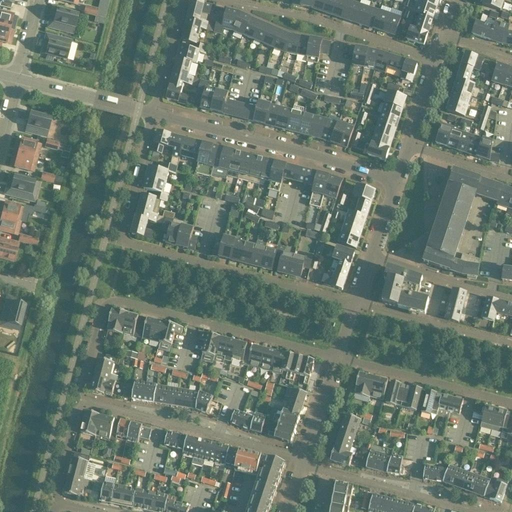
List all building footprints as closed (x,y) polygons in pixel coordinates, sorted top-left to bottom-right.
[(0,0),(0,1),(0,2),(0,3),(0,6),(10,9),(12,5),(12,0),(15,0),(21,1),(21,0),(0,0)] [(312,9),(314,0),(293,0),(292,5),(312,9)] [(326,0),(314,0),(312,9),(322,12),(326,0)] [(326,0),(322,12),(333,16),(337,0),(326,0)] [(349,2),(343,0),(337,0),(333,16),(343,19),(349,2)] [(436,9),(439,0),(419,0),(419,3),(436,9)] [(501,12),(504,1),(501,0),(484,0),(482,6),(501,12)] [(192,2),(188,19),(200,22),(200,21),(202,12),(210,14),(212,7),(192,2)] [(343,19),(353,23),(359,5),(349,2),(343,19)] [(436,9),(419,3),(415,14),(421,16),(421,15),(433,19),(436,9)] [(369,9),(359,5),(353,23),(363,26),(369,9)] [(380,12),(374,29),(384,33),(390,15),(389,15),(391,10),(382,6),(380,12)] [(84,13),(96,16),(97,10),(85,7),(84,13)] [(369,9),(363,26),(374,29),(380,12),(369,9)] [(57,11),(53,10),(51,16),(55,17),(52,29),(73,34),(77,16),(57,10),(57,11)] [(223,29),(233,31),(239,14),(227,11),(224,22),(225,22),(223,29)] [(404,18),(409,20),(412,13),(407,11),(404,18)] [(499,14),(491,12),(489,18),(497,20),(499,14)] [(502,12),(501,18),(509,21),(510,15),(502,12)] [(0,27),(9,30),(13,17),(0,13),(0,27)] [(250,19),(239,14),(233,31),(243,36),(250,19)] [(395,36),(400,19),(390,15),(384,33),(395,36)] [(427,35),(433,19),(421,15),(421,16),(416,31),(427,35)] [(494,29),(493,29),(483,26),(486,18),(479,15),(473,35),(490,41),(494,29)] [(188,19),(182,41),(193,44),(197,45),(201,29),(211,32),(213,25),(200,21),(200,22),(188,19)] [(243,36),(253,40),(260,23),(250,19),(243,36)] [(213,25),(211,32),(221,35),(223,29),(225,22),(224,22),(218,20),(216,26),(213,25)] [(411,23),(403,20),(401,26),(409,29),(411,23)] [(253,40),(263,44),(270,27),(260,23),(253,40)] [(501,44),(506,45),(508,33),(508,27),(506,27),(495,24),(493,29),(494,29),(490,41),(501,44)] [(0,27),(0,42),(2,43),(6,44),(10,45),(12,38),(8,37),(9,30),(0,27)] [(263,44),(273,48),(280,31),(270,27),(263,44)] [(416,31),(411,29),(407,40),(424,46),(427,35),(416,31)] [(273,48),(284,53),(290,36),(280,31),(273,48)] [(43,47),(41,53),(45,54),(45,55),(46,55),(54,57),(66,60),(71,42),(50,36),(47,48),(43,47)] [(300,38),(290,36),(284,53),(297,56),(300,38)] [(297,56),(307,58),(311,40),(300,38),(297,56)] [(331,44),(311,40),(307,58),(306,63),(318,65),(320,53),(328,55),(331,44)] [(178,59),(192,63),(197,64),(200,53),(205,54),(207,47),(197,45),(193,44),(192,50),(181,47),(178,59)] [(364,69),(367,51),(351,48),(349,55),(355,56),(353,67),(364,69)] [(367,51),(364,69),(374,71),(379,53),(367,51)] [(379,53),(374,71),(385,74),(387,68),(391,57),(379,53)] [(466,55),(463,64),(463,65),(474,69),(473,69),(480,72),(484,60),(466,55)] [(391,57),(387,68),(403,73),(406,62),(391,57)] [(178,59),(172,81),(184,84),(183,84),(199,88),(201,81),(188,78),(192,63),(178,59)] [(406,62),(403,73),(400,80),(412,83),(417,66),(406,62)] [(474,69),(463,65),(457,81),(468,84),(469,83),(473,69),(474,69)] [(503,86),(508,69),(498,65),(492,83),(503,86)] [(511,69),(508,69),(503,86),(511,89),(511,69)] [(184,84),(172,81),(167,100),(186,105),(188,97),(181,95),(183,84),(184,84)] [(201,81),(199,88),(198,94),(204,96),(205,96),(207,90),(208,83),(201,81)] [(468,84),(457,81),(454,91),(471,97),(475,85),(469,83),(468,84)] [(289,91),(297,94),(299,89),(291,85),(289,91)] [(368,92),(374,94),(376,87),(370,85),(368,92)] [(217,92),(212,112),(241,119),(265,126),(270,106),(271,103),(260,100),(257,110),(244,107),(236,105),(226,102),(226,101),(228,92),(217,89),(216,92),(217,92)] [(205,96),(204,96),(201,109),(212,112),(217,92),(216,92),(207,90),(205,96)] [(471,97),(454,91),(451,101),(468,107),(471,97)] [(389,93),(385,104),(403,110),(406,99),(389,93)] [(488,103),(490,96),(484,94),(482,101),(488,103)] [(447,112),(464,118),(468,107),(451,101),(447,112)] [(385,104),(382,114),(399,120),(403,110),(385,104)] [(265,126),(276,128),(281,109),(270,106),(265,126)] [(26,113),(24,119),(28,120),(25,132),(46,137),(51,119),(52,113),(35,109),(33,114),(30,114),(26,113)] [(286,131),(287,131),(292,112),(281,109),(276,128),(282,130),(282,131),(285,132),(286,131)] [(287,131),(299,134),(304,115),(292,112),(287,131)] [(382,114),(378,125),(396,130),(399,120),(382,114)] [(299,134),(310,137),(315,118),(304,115),(299,134)] [(455,124),(457,118),(449,115),(447,121),(455,124)] [(315,139),(322,140),(328,121),(315,118),(310,137),(311,138),(312,139),(314,139),(315,139)] [(322,140),(332,144),(338,125),(328,121),(322,140)] [(338,125),(332,144),(347,149),(353,130),(355,126),(340,121),(338,125)] [(378,125),(375,135),(392,141),(396,130),(378,125)] [(436,144),(447,148),(453,130),(442,127),(436,144)] [(457,151),(463,134),(453,130),(447,148),(457,151)] [(163,147),(175,150),(178,138),(158,133),(153,152),(161,154),(163,147)] [(473,137),(463,134),(457,151),(467,154),(473,137)] [(375,135),(372,145),(389,151),(392,141),(375,135)] [(467,154),(478,158),(483,140),(473,137),(467,154)] [(178,138),(175,150),(170,166),(177,168),(180,156),(199,161),(200,156),(203,145),(178,138)] [(21,140),(17,154),(36,159),(40,145),(21,140)] [(490,162),(492,162),(493,155),(491,155),(492,143),(483,140),(478,158),(490,162)] [(47,142),(45,147),(57,150),(58,145),(47,142)] [(70,148),(58,145),(57,150),(62,152),(60,158),(67,159),(70,148)] [(199,161),(195,174),(211,178),(212,177),(214,168),(213,168),(218,148),(203,145),(200,156),(199,161)] [(385,162),(389,151),(372,145),(368,156),(385,162)] [(214,168),(212,177),(226,180),(227,176),(233,152),(218,148),(213,168),(214,168)] [(233,152),(227,176),(237,179),(238,174),(239,174),(244,155),(233,152)] [(33,172),(36,159),(17,154),(14,168),(33,172)] [(254,158),(244,155),(239,174),(238,174),(237,179),(248,182),(254,158)] [(265,161),(254,158),(248,182),(259,185),(260,180),(265,161)] [(260,180),(270,183),(275,163),(265,161),(260,180)] [(270,183),(268,190),(279,193),(283,179),(299,183),(302,170),(275,163),(270,183)] [(160,171),(168,173),(175,175),(177,168),(170,166),(162,164),(160,170),(160,171)] [(147,179),(166,184),(168,173),(160,171),(160,170),(149,168),(147,179)] [(302,170),(299,183),(304,184),(308,185),(314,187),(312,197),(309,206),(321,209),(323,199),(324,197),(324,196),(329,177),(311,173),(308,172),(302,170)] [(477,278),(479,268),(465,266),(459,264),(450,261),(472,194),(497,203),(503,188),(454,172),(450,184),(451,184),(450,185),(428,249),(428,251),(428,252),(428,253),(427,253),(424,263),(462,276),(477,278)] [(42,174),(41,180),(52,183),(54,177),(42,174)] [(10,177),(8,183),(12,184),(9,196),(29,201),(34,183),(28,181),(14,177),(13,178),(10,177)] [(336,201),(342,182),(329,177),(324,196),(324,197),(336,201)] [(153,199),(161,201),(167,203),(169,195),(163,194),(166,184),(147,179),(144,190),(155,192),(153,198),(153,199)] [(360,200),(372,203),(375,192),(358,187),(354,198),(360,200)] [(511,194),(511,191),(503,188),(497,203),(498,203),(497,205),(507,209),(511,194)] [(153,199),(153,198),(142,195),(136,218),(148,221),(164,225),(166,218),(157,216),(161,201),(153,199)] [(355,215),(366,219),(372,203),(360,200),(355,215)] [(1,203),(0,205),(0,210),(3,211),(1,218),(20,222),(22,214),(28,215),(32,216),(33,212),(32,212),(33,209),(23,206),(23,209),(1,203)] [(33,209),(32,212),(33,212),(44,215),(46,209),(43,208),(34,206),(33,209)] [(261,216),(267,219),(272,220),(274,212),(263,209),(261,216)] [(345,223),(363,229),(366,219),(355,215),(349,212),(345,223)] [(0,231),(16,236),(20,222),(1,218),(0,221),(0,231)] [(148,221),(136,218),(132,235),(151,240),(153,233),(145,231),(148,221)] [(166,218),(164,225),(163,231),(169,233),(172,220),(166,218)] [(166,244),(177,247),(183,224),(184,223),(173,220),(172,220),(169,233),(166,244)] [(342,233),(360,239),(363,229),(345,223),(342,233)] [(183,224),(177,247),(194,251),(198,239),(191,237),(194,227),(183,224)] [(342,233),(339,244),(356,250),(360,239),(342,233)] [(216,243),(213,256),(230,261),(235,241),(236,238),(225,235),(222,245),(216,243)] [(20,236),(18,242),(36,247),(37,241),(20,236)] [(0,259),(14,263),(18,244),(0,239),(0,259)] [(235,241),(230,261),(240,263),(245,244),(235,241)] [(256,247),(251,266),(261,269),(267,244),(257,242),(256,247)] [(256,247),(245,244),(240,263),(251,266),(256,247)] [(267,244),(261,269),(272,271),(275,260),(274,260),(278,247),(267,244)] [(278,246),(278,247),(274,260),(275,260),(281,262),(278,273),(289,276),(294,256),(284,254),(285,248),(278,246)] [(333,259),(334,259),(351,265),(355,254),(337,248),(333,259)] [(305,259),(294,256),(289,276),(300,279),(303,268),(310,270),(310,269),(311,263),(313,257),(313,256),(306,254),(305,259)] [(480,260),(463,254),(459,264),(465,266),(479,268),(480,260)] [(331,268),(329,274),(335,276),(346,280),(351,265),(334,259),(331,268)] [(511,282),(511,267),(511,270),(504,269),(502,281),(511,282)] [(423,280),(388,268),(384,280),(389,281),(383,304),(425,315),(429,301),(418,298),(423,280)] [(342,291),(346,280),(335,276),(328,274),(325,285),(342,291)] [(453,291),(446,321),(459,324),(467,294),(453,291)] [(484,315),(483,319),(495,323),(497,314),(500,303),(488,300),(485,310),(484,315)] [(6,301),(1,322),(19,327),(25,306),(24,306),(25,302),(19,301),(18,304),(6,301)] [(511,317),(511,305),(500,303),(497,314),(511,317)] [(122,335),(122,334),(127,314),(116,311),(115,311),(112,310),(109,323),(109,324),(107,331),(122,335)] [(128,314),(127,314),(122,334),(134,336),(135,330),(141,332),(144,319),(127,314),(128,314)] [(144,333),(142,339),(159,344),(159,343),(164,324),(147,320),(144,333)] [(164,324),(159,343),(171,346),(175,334),(181,336),(183,328),(164,323),(164,324)] [(206,342),(204,347),(202,354),(214,357),(215,355),(219,338),(201,333),(199,340),(206,342)] [(236,342),(219,338),(215,355),(225,358),(224,360),(231,362),(232,359),(236,342)] [(241,365),(248,367),(253,347),(236,342),(232,359),(242,362),(241,365)] [(154,355),(156,344),(150,343),(148,354),(154,355)] [(248,366),(259,369),(264,350),(253,347),(248,367),(248,366)] [(259,369),(270,372),(275,353),(264,350),(259,369)] [(282,375),(283,372),(287,355),(286,355),(286,356),(275,353),(270,372),(282,375)] [(285,380),(290,381),(296,357),(287,355),(283,372),(287,373),(285,380)] [(99,360),(95,378),(109,382),(109,381),(114,364),(118,365),(120,359),(106,356),(105,362),(99,360)] [(305,360),(296,357),(290,381),(294,382),(295,375),(300,377),(305,360)] [(314,362),(305,360),(300,377),(305,378),(303,385),(308,386),(314,362)] [(220,375),(221,370),(213,368),(211,375),(219,378),(220,375)] [(369,399),(370,397),(369,397),(374,378),(359,374),(356,387),(357,387),(355,395),(369,399)] [(109,382),(95,378),(91,393),(104,396),(104,395),(112,397),(116,383),(109,381),(109,382)] [(374,378),(369,397),(370,397),(383,401),(388,382),(374,378)] [(135,382),(132,400),(143,402),(146,384),(135,382)] [(391,383),(386,404),(395,407),(395,406),(401,407),(406,387),(401,386),(401,385),(391,383)] [(157,385),(146,384),(143,402),(154,404),(157,385)] [(164,405),(167,387),(157,385),(154,404),(164,405)] [(178,389),(167,387),(164,405),(175,407),(178,389)] [(412,389),(406,387),(401,407),(407,409),(416,412),(421,390),(412,388),(412,389)] [(178,389),(175,407),(186,409),(189,391),(178,389)] [(307,395),(288,389),(284,400),(303,406),(307,395)] [(199,392),(189,391),(186,409),(196,411),(199,392)] [(199,392),(196,411),(207,415),(207,413),(210,414),(212,408),(209,407),(213,397),(201,393),(199,392)] [(437,417),(439,410),(438,410),(442,396),(441,396),(436,395),(436,394),(427,392),(421,413),(431,416),(431,415),(437,417)] [(438,410),(439,410),(460,415),(463,401),(442,396),(438,410)] [(284,400),(280,411),(283,412),(299,417),(303,406),(284,400)] [(491,431),(497,410),(486,407),(485,409),(483,408),(482,414),(484,414),(480,428),(491,431)] [(507,412),(497,410),(491,431),(502,433),(507,412)] [(250,431),(254,418),(235,411),(230,424),(250,431)] [(275,414),(274,418),(297,426),(300,417),(299,417),(283,412),(282,417),(275,414)] [(511,436),(511,414),(507,413),(508,413),(507,412),(502,433),(501,438),(506,440),(507,436),(511,436)] [(96,438),(96,436),(101,416),(94,414),(93,414),(87,413),(81,434),(96,438)] [(255,413),(254,418),(250,431),(261,434),(266,416),(255,413)] [(111,434),(117,435),(120,422),(113,420),(113,419),(101,416),(96,436),(110,440),(111,434)] [(346,416),(340,433),(355,438),(360,421),(346,416)] [(278,430),(294,435),(297,426),(274,418),(272,422),(279,425),(278,430)] [(116,439),(126,442),(131,424),(121,421),(120,422),(117,435),(116,439)] [(142,427),(131,424),(126,442),(138,445),(139,439),(149,441),(152,430),(142,428),(142,427)] [(294,435),(278,430),(276,434),(269,432),(268,437),(291,444),(294,435)] [(164,446),(184,451),(187,438),(168,433),(164,446)] [(340,433),(335,450),(349,455),(355,438),(340,433)] [(184,451),(182,456),(193,459),(198,441),(187,438),(184,451)] [(193,459),(192,465),(202,467),(204,461),(208,444),(198,441),(193,459)] [(208,444),(204,461),(214,464),(219,446),(208,444)] [(215,464),(213,469),(223,471),(224,467),(225,467),(229,449),(219,446),(214,464),(215,464)] [(235,470),(236,469),(240,452),(239,452),(229,449),(225,467),(235,470)] [(381,454),(377,472),(387,474),(392,456),(393,452),(383,449),(381,454)] [(349,455),(335,450),(334,450),(330,462),(349,468),(353,456),(349,455)] [(366,469),(377,472),(381,454),(370,451),(366,469)] [(240,452),(236,469),(235,470),(262,476),(249,511),(268,511),(271,505),(273,500),(276,491),(277,486),(278,486),(281,478),(280,477),(282,472),(285,464),(276,461),(268,459),(255,456),(255,455),(247,453),(240,452)] [(74,459),(69,477),(84,481),(84,480),(90,457),(75,454),(74,459)] [(392,456),(387,474),(400,476),(400,475),(403,475),(404,469),(401,468),(403,458),(392,456)] [(449,466),(447,470),(443,483),(453,487),(459,470),(449,466)] [(423,480),(443,483),(447,470),(425,467),(423,480)] [(453,487),(463,491),(470,473),(459,470),(453,487)] [(463,491),(474,494),(480,477),(470,473),(463,491)] [(89,482),(84,480),(84,481),(69,477),(65,494),(82,499),(85,488),(87,489),(89,482)] [(474,494),(484,498),(489,485),(490,481),(480,477),(474,494)] [(489,485),(484,498),(501,504),(507,487),(508,483),(497,479),(496,483),(495,487),(489,485)] [(104,483),(100,502),(111,504),(114,486),(114,485),(104,483)] [(334,496),(351,499),(353,488),(336,484),(334,496)] [(114,486),(111,504),(122,506),(125,488),(114,486)] [(125,488),(122,506),(132,508),(136,490),(125,488)] [(136,490),(132,508),(143,510),(147,492),(136,490)] [(147,492),(143,510),(150,511),(153,511),(157,494),(147,492)] [(157,494),(153,511),(164,511),(167,500),(168,496),(157,494)] [(373,495),(368,511),(379,511),(383,498),(373,495)] [(332,506),(349,510),(351,499),(334,496),(332,506)] [(391,511),(394,501),(383,498),(379,511),(391,511)] [(187,511),(189,507),(167,500),(164,511),(187,511)] [(402,511),(405,503),(394,501),(391,511),(402,511)] [(413,511),(415,506),(405,503),(402,511),(413,511)]
